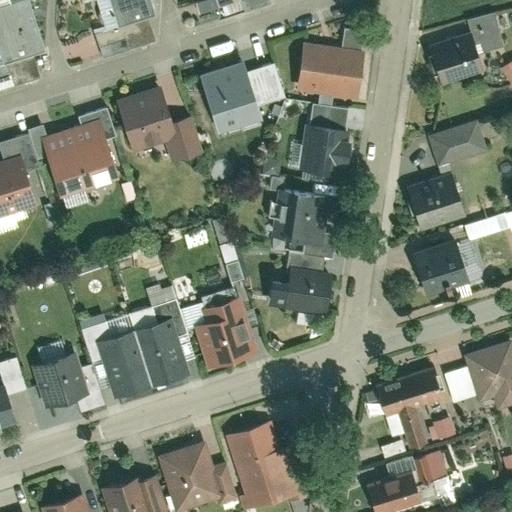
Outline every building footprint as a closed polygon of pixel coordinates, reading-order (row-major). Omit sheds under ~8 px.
[(0,43),(6,61),(47,48),(31,0),(16,0),(13,1),(0,5),(0,43)] [(113,0),(121,23),(158,12),(153,0),(113,0)] [(428,46),(440,83),(485,69),(474,32),(428,46)] [(298,37),(291,88),(352,96),(358,46),(298,37)] [(196,67),(215,128),(259,114),(255,100),(281,92),(270,59),(244,67),(240,53),(196,67)] [(511,82),(511,59),(503,64),(511,82)] [(115,92),(132,146),(160,137),(168,162),(204,151),(189,105),(172,111),(161,77),(115,92)] [(44,153),(57,194),(116,175),(104,136),(114,133),(104,101),(75,111),(78,119),(45,129),(42,120),(26,125),(35,155),(44,153)] [(337,155),(347,157),(351,128),(341,127),(342,118),(308,114),(300,165),(335,170),(337,155)] [(438,163),(490,150),(483,118),(431,131),(438,163)] [(0,151),(0,208),(37,197),(20,145),(0,151)] [(408,185),(421,226),(468,211),(455,170),(408,185)] [(279,181),(272,232),(318,238),(325,187),(279,181)] [(511,226),(511,210),(467,222),(471,238),(511,226)] [(414,248),(426,288),(470,274),(458,234),(414,248)] [(234,239),(223,242),(234,279),(244,276),(234,239)] [(285,257),(279,301),(325,308),(331,263),(285,257)] [(239,348),(255,343),(238,290),(202,301),(208,319),(195,323),(209,365),(241,354),(239,348)] [(151,384),(188,373),(170,317),(134,329),(151,384)] [(115,396),(151,384),(134,329),(98,340),(115,396)] [(499,410),(511,406),(511,337),(465,352),(480,398),(494,394),(499,410)] [(34,358),(50,406),(90,393),(75,345),(34,358)] [(378,381),(389,415),(401,412),(419,406),(443,398),(432,364),(378,381)] [(0,376),(0,423),(19,418),(5,375),(0,376)] [(419,406),(401,412),(412,447),(431,441),(419,406)] [(293,440),(281,444),(272,416),(226,431),(251,509),(297,494),(309,490),(293,440)] [(388,456),(409,448),(404,437),(383,445),(388,456)] [(227,493),(209,439),(161,454),(179,508),(227,493)] [(156,511),(167,509),(155,470),(143,473),(141,469),(106,480),(116,511),(156,511)] [(417,471),(365,486),(371,511),(395,511),(427,503),(417,471)] [(46,511),(90,511),(82,486),(42,499),(46,511)] [(0,511),(30,511),(27,501),(0,509),(0,511)]
